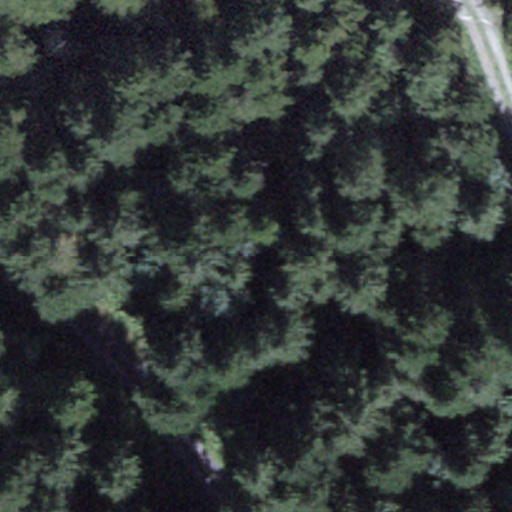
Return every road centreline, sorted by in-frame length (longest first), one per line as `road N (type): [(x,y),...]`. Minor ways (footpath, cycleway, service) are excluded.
road 1 (track): [(243,511),(181,454),(106,334),(0,263)]
road 2 (track): [(466,0),(511,115)]
